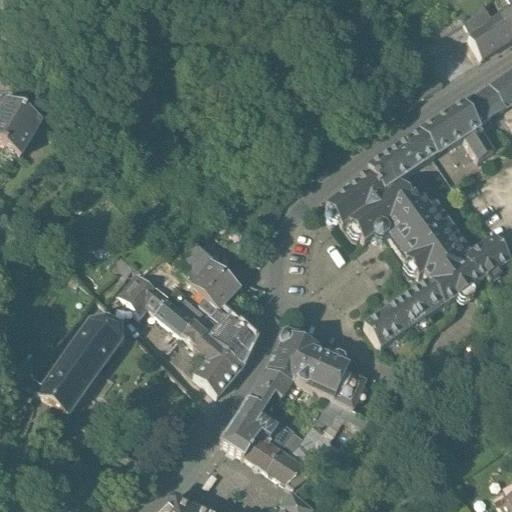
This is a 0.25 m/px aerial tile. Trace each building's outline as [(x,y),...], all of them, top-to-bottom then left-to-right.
[(459,29),(466,41),(490,25),(483,13),(459,29)] [(501,25),(511,41),(511,16),(501,24),(501,25)] [(501,24),(499,20),(490,25),(466,41),(480,65),(482,64),(482,63),(500,50),(501,51),(511,44),(511,41),(501,25),(501,24)] [(404,80),(417,105),(442,89),(427,65),(404,80)] [(511,74),(487,92),(501,113),(511,106),(511,74)] [(462,109),(476,131),(501,113),(487,92),(462,109)] [(432,128),(448,153),(462,144),(476,167),(493,156),(476,131),(462,109),(432,128)] [(23,126),(5,116),(0,124),(0,161),(17,171),(38,136),(22,127),(23,126)] [(367,171),(369,174),(326,205),(342,228),(348,223),(363,244),(373,237),(377,242),(381,242),(387,238),(418,282),(423,278),(427,285),(428,285),(443,308),(443,310),(511,265),(495,241),(464,262),(422,201),(414,207),(399,185),(436,160),(448,153),(432,128),(419,136),(367,171)] [(45,221),(35,231),(42,239),(53,229),(45,221)] [(190,281),(212,258),(195,241),(172,264),(190,281)] [(133,265),(120,255),(110,268),(123,278),(133,265)] [(240,285),(212,258),(190,281),(210,301),(217,308),(218,308),(240,285)] [(155,312),(166,297),(138,272),(119,293),(133,307),(139,313),(143,309),(146,305),(155,312)] [(379,350),(443,308),(428,285),(427,285),(364,327),(379,350)] [(166,297),(175,305),(184,295),(175,287),(166,297)] [(125,315),(133,307),(119,293),(112,301),(125,315)] [(184,295),(175,305),(186,315),(195,305),(184,295)] [(181,334),(182,334),(193,321),(186,315),(175,305),(166,297),(155,312),(181,334)] [(214,311),(217,308),(210,301),(207,305),(214,311)] [(193,321),(206,333),(212,326),(215,323),(195,305),(186,315),(193,321)] [(229,320),(218,308),(217,308),(214,311),(211,314),(223,326),(229,320)] [(89,318),(59,363),(91,384),(118,344),(122,345),(123,342),(121,341),(120,324),(105,315),(89,318)] [(220,344),(243,365),(244,364),(242,362),(253,339),(231,318),(229,320),(223,326),(218,332),(212,338),(220,344)] [(206,333),(193,321),(182,334),(195,346),(195,347),(206,333)] [(206,333),(212,338),(218,332),(212,326),(206,333)] [(200,367),(220,344),(212,338),(206,333),(195,347),(195,346),(187,355),(200,367)] [(330,400),(352,411),(366,381),(346,372),(350,365),(321,351),(321,350),(285,333),(276,354),(274,353),(267,369),(330,400)] [(220,344),(200,367),(193,375),(217,396),(243,365),(220,344)] [(67,418),(91,384),(59,363),(41,389),(36,398),(67,418)] [(290,381),(267,369),(242,409),(241,409),(220,443),(243,458),(260,432),(270,438),(271,436),(277,427),(259,414),(273,391),(282,396),(290,381)] [(330,400),(312,427),(321,435),(337,413),(364,427),(371,420),(352,411),(330,400)] [(281,449),(279,451),(305,471),(309,475),(327,463),(340,451),(321,435),(312,427),(303,440),(292,457),(281,449)] [(281,449),(284,444),(271,436),(270,438),(260,432),(243,458),(266,473),(279,451),(281,449)] [(284,444),(281,449),(292,457),(303,440),(293,433),(284,444)] [(305,471),(279,451),(266,473),(293,491),(294,490),(293,489),(309,478),(310,480),(311,479),(309,475),(305,471)] [(309,511),(290,497),(279,511),(278,511),(309,511)] [(193,511),(173,503),(164,511),(193,511)]
